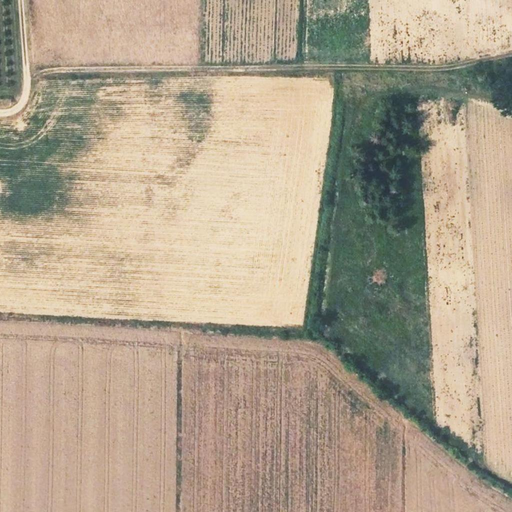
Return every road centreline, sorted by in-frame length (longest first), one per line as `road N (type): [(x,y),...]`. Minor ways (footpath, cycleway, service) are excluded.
road 1 (track): [(27,79),(49,71),(442,69),(511,54)]
road 2 (track): [(0,113),(20,107),(26,92),(22,0)]
